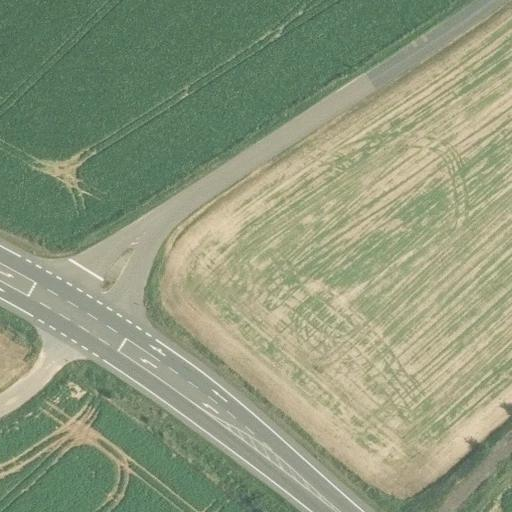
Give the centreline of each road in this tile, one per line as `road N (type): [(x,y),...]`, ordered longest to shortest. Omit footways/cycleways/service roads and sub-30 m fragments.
road 1 (unclassified): [(489,0),(159,222),(125,257),(90,319)]
road 2 (primary): [(90,319),(333,511)]
road 3 (unclassified): [(90,319),(37,384),(0,408)]
